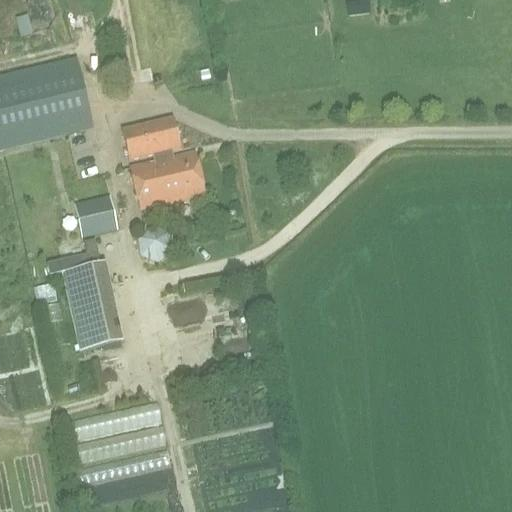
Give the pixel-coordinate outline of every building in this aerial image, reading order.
[(0,154),(94,132),(77,60),(0,78),(0,154)] [(153,158),(172,153),(180,151),(172,121),(121,134),(129,164),(153,158)] [(92,146),(64,152),(70,181),(63,182),(66,202),(101,195),(92,146)] [(11,153),(16,191),(48,187),(43,148),(11,153)] [(172,153),(153,158),(155,165),(131,171),(142,214),(206,197),(195,155),(173,160),(172,153)] [(82,240),(118,232),(111,200),(75,208),(82,240)] [(21,250),(43,249),(41,222),(56,221),(55,202),(19,204),(21,250)] [(157,265),(172,254),(169,235),(151,228),(137,241),(139,259),(157,265)] [(58,265),(79,354),(123,344),(105,265),(100,266),(94,242),(83,245),(86,259),(58,265)] [(56,303),(54,287),(33,290),(36,306),(56,303)] [(167,330),(153,332),(158,370),(172,368),(167,330)] [(88,362),(50,368),(58,417),(96,411),(88,362)]
